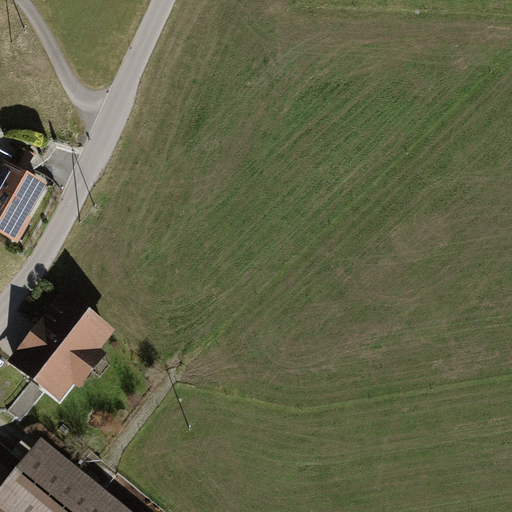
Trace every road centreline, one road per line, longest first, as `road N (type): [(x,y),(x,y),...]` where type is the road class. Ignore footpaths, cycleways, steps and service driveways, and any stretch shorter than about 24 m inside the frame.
road 1 (unclassified): [(0,311),(48,247),(107,124)]
road 2 (residential): [(107,124),(77,93),(21,0)]
road 3 (unclassified): [(107,124),(165,0)]
